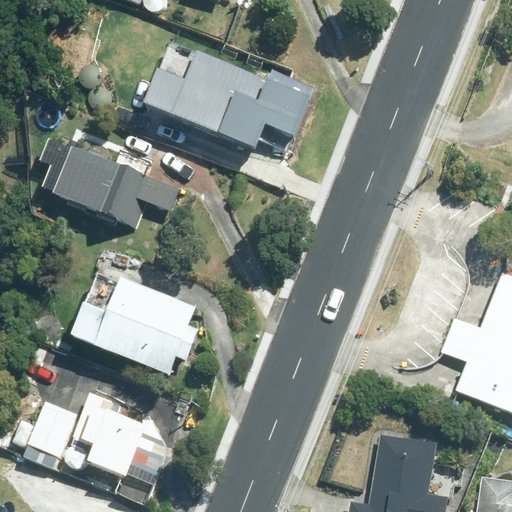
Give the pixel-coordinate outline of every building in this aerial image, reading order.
[(130,0),(128,6),(143,12),(147,0),(130,0)] [(194,0),(222,10),(226,0),(194,0)] [(160,79),(148,114),(236,144),(245,117),(250,118),(255,103),(262,106),(270,81),(196,56),(186,88),(160,79)] [(136,82),(117,81),(115,111),(133,113),(136,82)] [(55,198),(55,199),(124,225),(134,230),(148,201),(170,208),(178,188),(72,151),(51,196),(55,198)] [(77,341),(77,342),(168,378),(175,359),(186,362),(196,329),(188,326),(194,310),(119,283),(107,317),(81,307),(69,339),(77,341)] [(470,371),(458,399),(511,422),(511,288),(507,286),(484,338),(456,326),(441,358),(470,371)] [(98,455),(92,472),(128,484),(133,470),(156,479),(164,457),(148,451),(154,433),(138,428),(141,419),(115,410),(111,423),(100,418),(105,402),(89,397),(73,443),(87,449),(86,451),(98,455)] [(25,452),(21,461),(47,472),(71,416),(44,405),(33,433),(18,427),(10,446),(25,452)] [(451,511),(452,511),(445,511),(448,495),(463,497),(466,482),(435,477),(439,454),(383,445),(371,511),(356,511),(353,511),(451,511)] [(511,511),(511,488),(484,485),(479,511),(511,511)]
